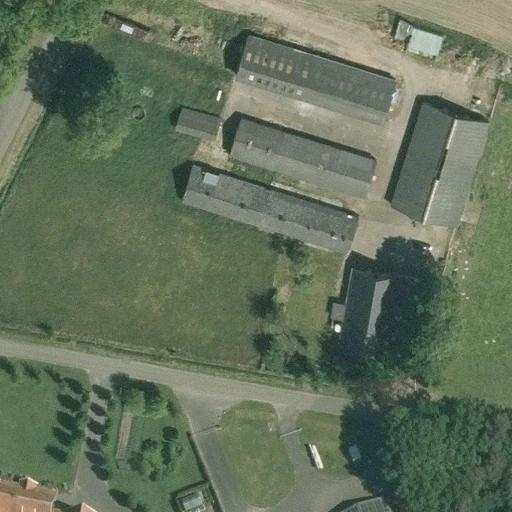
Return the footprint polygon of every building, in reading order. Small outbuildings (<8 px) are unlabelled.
[(325,57),(247,33),(236,74),(313,98),(325,57)] [(326,57),(313,98),(384,119),(396,79),(326,57)] [(423,101),(391,204),(456,224),(488,121),(423,101)] [(181,107),(175,127),(214,138),(220,119),(181,107)] [(376,159),(240,118),(229,154),(365,196),(376,159)] [(358,216),(193,163),(181,199),(347,252),(358,216)] [(344,317),(339,343),(386,352),(400,275),(353,266),(347,302),(335,300),(332,315),(344,317)] [(50,511),(53,499),(2,489),(0,497),(0,511),(50,511)] [(388,511),(385,500),(354,511),(388,511)]
